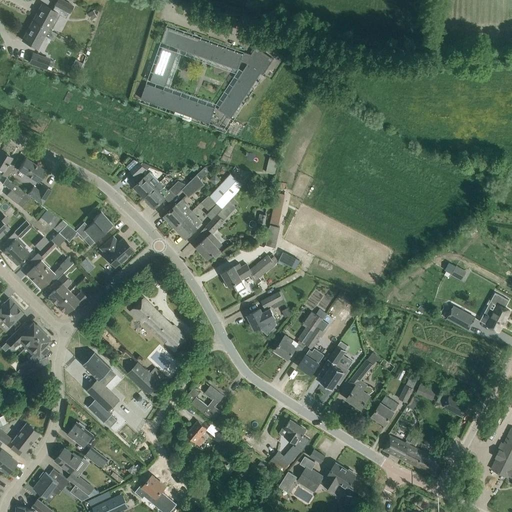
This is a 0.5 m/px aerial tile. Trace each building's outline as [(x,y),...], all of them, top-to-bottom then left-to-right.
[(42,5),(33,21),(47,29),(51,22),(55,24),(60,15),(66,18),(69,12),(69,13),(73,6),(62,0),(57,0),(54,5),(55,5),(52,10),(42,5)] [(108,0),(105,10),(118,15),(122,4),(110,0),(108,0)] [(23,40),(36,48),(37,48),(47,29),(33,21),(23,40)] [(166,27),(161,42),(176,47),(177,48),(183,33),(181,32),(166,27)] [(183,33),(177,48),(194,54),(199,38),(183,33)] [(199,38),(194,54),(210,60),(216,44),(199,38)] [(216,44),(210,60),(219,63),(228,67),(234,51),(224,47),(216,44)] [(162,46),(156,64),(171,69),(178,52),(162,46)] [(244,52),(243,54),(234,51),(228,67),(238,70),(241,62),(245,63),(247,65),(260,74),(263,75),(274,59),(256,47),(251,54),(244,52)] [(49,60),(33,54),(32,54),(29,62),(46,68),(49,60)] [(76,59),(71,67),(78,72),(83,63),(76,59)] [(171,69),(156,64),(150,81),(165,87),(171,69)] [(250,89),(260,74),(247,65),(237,80),(250,89)] [(240,104),(250,89),(237,80),(226,95),(240,104)] [(163,90),(146,83),(141,99),(158,105),(163,90)] [(180,96),(163,90),(158,105),(175,111),(180,96)] [(68,92),(64,101),(68,103),(73,94),(68,92)] [(229,119),(240,104),(226,95),(216,110),(229,119)] [(198,102),(180,96),(175,111),(192,117),(198,102)] [(192,117),(209,123),(215,108),(198,102),(192,117)] [(0,176),(1,174),(9,162),(11,158),(0,151),(0,176)] [(270,157),(266,173),(275,174),(278,158),(270,157)] [(18,169),(38,182),(45,171),(25,158),(18,169)] [(136,177),(144,170),(145,169),(146,170),(150,166),(142,162),(140,163),(139,162),(130,171),(136,177)] [(187,184),(182,190),(188,197),(204,184),(201,179),(209,172),(205,167),(204,167),(192,179),(187,184)] [(144,197),(160,182),(150,172),(145,176),(141,180),(134,187),(144,197)] [(207,214),(212,220),(232,198),(253,176),(250,174),(241,183),(231,173),(210,195),(209,195),(201,203),(209,211),(207,214)] [(6,177),(2,183),(11,189),(6,195),(16,204),(23,196),(29,201),(32,197),(27,193),(15,184),(6,177)] [(178,180),(169,189),(175,196),(182,190),(187,184),(178,180)] [(170,192),(164,186),(160,182),(144,197),(154,207),(161,201),(170,192)] [(34,186),(27,193),(32,197),(42,205),(46,198),(51,190),(43,184),(39,190),(34,186)] [(278,226),(285,194),(277,192),(266,245),(276,247),(280,226),(278,226)] [(207,226),(214,232),(225,220),(224,220),(237,206),(239,204),(233,199),(207,226)] [(175,205),(172,208),(164,215),(175,227),(186,216),(192,211),(181,200),(175,205)] [(9,220),(0,210),(0,236),(9,228),(5,224),(9,220)] [(67,223),(58,232),(66,239),(68,241),(74,236),(76,237),(79,234),(83,238),(88,235),(94,242),(98,239),(105,232),(104,231),(112,224),(101,211),(92,219),(94,221),(88,226),(84,222),(75,230),(67,223)] [(192,223),(186,216),(175,227),(186,238),(193,231),(197,228),(196,228),(202,222),(198,217),(192,223)] [(26,220),(14,232),(20,237),(31,226),(26,220)] [(207,237),(196,246),(208,259),(212,254),(215,258),(221,252),(218,249),(212,243),(216,239),(211,233),(207,237)] [(40,250),(49,242),(43,236),(35,245),(40,250)] [(133,250),(130,246),(123,238),(118,242),(113,236),(99,248),(105,254),(104,255),(114,267),(133,250)] [(23,260),(22,259),(29,253),(15,239),(3,251),(17,265),(19,263),(20,264),(23,260)] [(56,245),(51,240),(49,242),(40,250),(38,252),(44,258),(56,245)] [(280,261),(298,268),(302,257),(284,251),(280,261)] [(268,255),(250,270),(252,274),(256,279),(255,280),(258,284),(261,280),(259,277),(275,264),(268,255)] [(40,288),(47,281),(54,274),(40,260),(26,274),(34,282),(33,283),(37,287),(38,286),(40,288)] [(466,271),(465,271),(456,266),(449,262),(445,270),(446,271),(444,275),(448,277),(450,273),(452,274),(451,275),(462,280),(466,271)] [(230,268),(222,273),(229,287),(233,285),(237,292),(245,288),(241,280),(241,279),(250,275),(252,274),(250,270),(247,264),(236,270),(234,266),(230,268)] [(57,305),(70,291),(66,287),(71,282),(62,273),(50,286),(54,290),(48,296),(50,298),(49,299),(54,304),(56,304),(57,305)] [(136,290),(146,281),(141,275),(131,285),(136,290)] [(76,311),(88,299),(80,291),(75,297),(70,291),(57,305),(57,308),(62,312),(63,311),(65,313),(72,307),(76,311)] [(261,301),(265,308),(283,299),(279,291),(261,301)] [(498,305),(487,325),(499,331),(510,311),(505,308),(508,302),(509,300),(495,292),(490,301),(498,305)] [(4,303),(0,306),(0,318),(9,327),(23,312),(14,303),(13,303),(9,298),(4,303)] [(142,298),(131,310),(151,329),(155,333),(171,348),(183,336),(184,335),(174,325),(172,326),(142,298)] [(475,318),(466,313),(453,306),(446,318),(468,330),(475,318)] [(288,307),(281,311),(285,317),(291,314),(288,307)] [(256,311),(247,315),(255,329),(259,327),(267,334),(266,334),(267,335),(277,324),(276,323),(276,324),(274,319),(275,318),(270,309),(262,313),(262,312),(260,309),(256,311)] [(307,325),(298,339),(305,344),(322,319),(310,311),(303,322),(307,325)] [(323,318),(322,319),(305,344),(312,348),(324,331),(323,331),(329,323),(323,318)] [(25,322),(22,325),(6,341),(13,348),(20,341),(26,347),(28,345),(42,331),(40,330),(41,328),(37,324),(36,325),(33,322),(29,326),(25,322)] [(49,350),(45,346),(51,340),(42,331),(28,345),(35,352),(30,357),(32,362),(37,359),(37,361),(49,350)] [(285,335),(280,342),(275,350),(288,359),(296,347),(290,343),(292,340),(285,335)] [(348,345),(341,341),(338,345),(345,350),(348,345)] [(327,386),(332,389),(336,383),(339,385),(349,370),(338,362),(346,351),(345,350),(338,345),(323,365),(328,369),(320,381),(321,382),(320,383),(326,387),(327,386)] [(304,356),(298,365),(311,374),(316,366),(318,363),(324,354),(314,348),(312,351),(309,349),(305,354),(304,356)] [(85,361),(83,364),(85,367),(98,379),(104,385),(115,374),(110,369),(111,368),(94,352),(85,361)] [(27,373),(40,367),(37,361),(37,359),(32,362),(21,367),(27,373)] [(372,364),(366,360),(357,371),(363,376),(372,364)] [(160,382),(139,362),(128,373),(150,393),(160,382)] [(406,402),(413,388),(416,381),(409,378),(406,384),(405,384),(399,398),(406,402)] [(95,399),(101,404),(108,411),(119,400),(104,385),(98,379),(87,390),(95,399)] [(359,379),(346,398),(361,408),(366,400),(370,394),(363,389),(366,384),(359,379)] [(420,383),(416,393),(424,396),(428,386),(420,383)] [(213,420),(221,411),(214,406),(217,403),(223,396),(210,385),(204,393),(212,399),(207,405),(196,396),(191,403),(207,416),(213,420)] [(462,416),(468,405),(444,392),(438,403),(444,406),(443,407),(462,416)] [(380,402),(377,407),(372,415),(385,424),(393,411),(398,404),(392,399),(385,395),(380,403),(380,402)] [(95,399),(88,407),(104,423),(112,415),(108,411),(101,404),(95,399)] [(297,444),(301,438),(306,430),(290,419),(284,428),(283,427),(279,433),(287,438),(297,444)] [(186,435),(194,441),(199,446),(204,439),(201,436),(207,429),(198,421),(186,435)] [(67,434),(84,447),(93,434),(84,428),(85,426),(79,422),(78,423),(77,422),(67,434)] [(39,433),(31,427),(25,423),(11,442),(24,452),(39,433)] [(414,432),(416,430),(413,428),(406,440),(410,442),(416,433),(414,432)] [(511,428),(511,429),(501,450),(499,450),(495,458),(497,458),(491,469),(507,477),(508,476),(511,477),(511,428)] [(0,440),(1,442),(5,445),(11,438),(0,429),(0,440)] [(250,452),(238,443),(221,430),(214,439),(243,461),(250,452)] [(402,459),(409,445),(390,436),(383,450),(402,459)] [(0,443),(1,442),(0,440),(0,468),(7,474),(17,462),(1,449),(0,450),(0,449),(0,443)] [(294,460),(300,448),(292,444),(286,455),(294,460)] [(431,455),(409,445),(402,459),(433,474),(440,459),(431,455)] [(91,447),(85,455),(101,468),(108,460),(91,447)] [(82,459),(81,459),(73,453),(72,454),(64,448),(55,460),(71,473),(78,478),(82,473),(75,468),(82,459)] [(325,456),(314,449),(310,456),(321,463),(325,456)] [(278,451),(268,462),(281,473),(290,462),(291,461),(284,455),(278,451)] [(349,469),(347,470),(335,463),(327,475),(328,475),(326,478),(311,469),(315,462),(305,456),(300,464),(306,467),(297,480),(314,491),(320,481),(323,483),(334,490),(339,482),(347,488),(355,475),(353,474),(353,471),(349,469)] [(133,465),(128,469),(131,474),(136,470),(133,465)] [(58,482),(49,474),(45,472),(33,488),(46,498),(52,490),(57,494),(59,494),(69,480),(63,475),(58,482)] [(280,483),(288,488),(295,477),(288,472),(280,483)] [(137,493),(142,498),(148,491),(150,492),(150,498),(153,500),(159,500),(162,496),(159,493),(165,486),(152,475),(137,493)] [(80,488),(90,496),(91,497),(100,493),(94,488),(95,487),(81,477),(75,484),(80,488)] [(80,488),(77,493),(78,497),(82,500),(90,496),(80,488)] [(108,491),(89,500),(91,505),(111,496),(108,491)] [(116,496),(93,507),(93,509),(95,511),(119,511),(123,511),(122,510),(116,497),(116,496)] [(225,507),(214,496),(205,506),(210,511),(213,511),(215,510),(217,511),(220,511),(225,507)] [(54,511),(46,505),(38,499),(32,506),(33,506),(30,509),(26,509),(26,507),(17,507),(16,511),(37,511),(39,511),(40,511),(54,511)]
